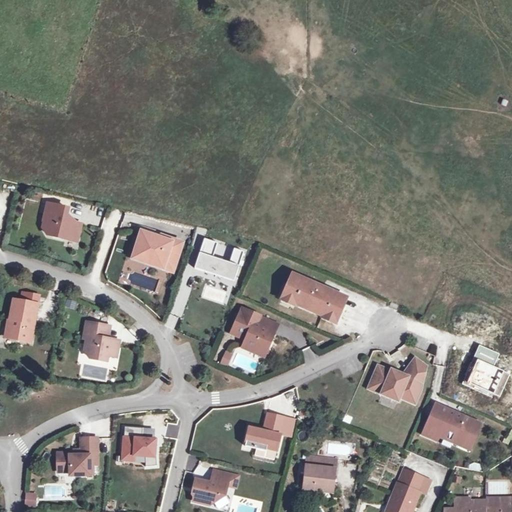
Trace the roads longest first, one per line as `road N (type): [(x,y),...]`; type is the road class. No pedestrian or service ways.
road 1 (residential): [(169,400),(167,356),(147,329),(97,294),(0,261)]
road 2 (residential): [(191,399),(260,393),(362,347)]
road 3 (residential): [(8,458),(35,435),(102,404),(169,400)]
